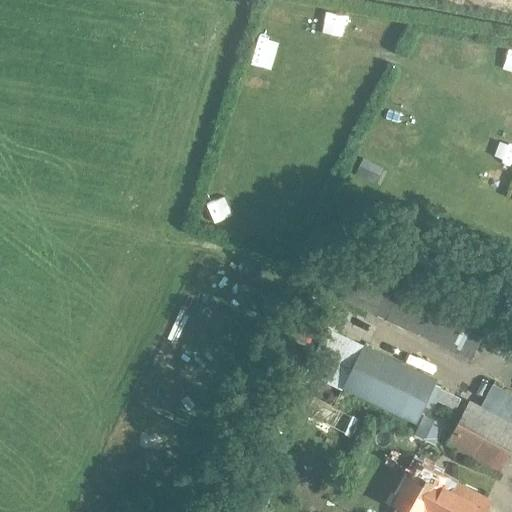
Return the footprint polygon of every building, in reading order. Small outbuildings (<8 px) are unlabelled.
[(356,32),(380,39),(385,19),(361,13),(356,32)] [(460,38),(460,58),(485,58),(485,38),(460,38)] [(385,96),(412,106),(420,85),(392,75),(385,96)] [(385,143),(392,126),(372,119),(366,135),(385,143)] [(363,159),(356,174),(370,181),(377,166),(363,159)] [(366,257),(342,301),(471,362),(491,317),(366,257)] [(437,382),(363,346),(341,389),(416,425),(437,382)] [(511,391),(496,382),(481,408),(482,408),(511,424),(511,391)] [(354,419),(319,402),(311,398),(302,415),(352,439),(360,422),(354,419)] [(511,449),(511,424),(482,408),(481,408),(480,410),(469,403),(446,446),(499,474),(511,449)] [(444,427),(423,416),(414,436),(435,445),(444,427)] [(486,511),(491,503),(422,465),(421,466),(417,464),(393,507),(401,511),(486,511)]
